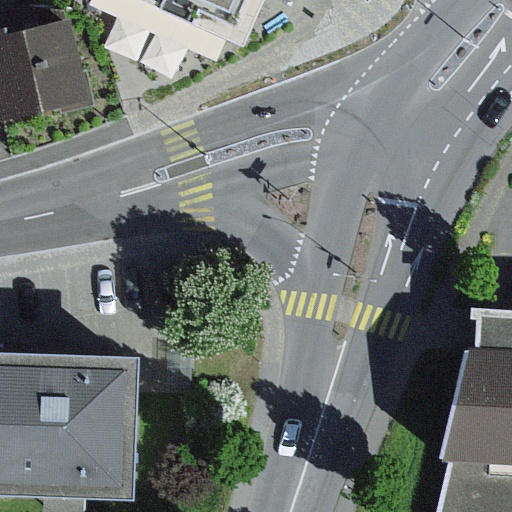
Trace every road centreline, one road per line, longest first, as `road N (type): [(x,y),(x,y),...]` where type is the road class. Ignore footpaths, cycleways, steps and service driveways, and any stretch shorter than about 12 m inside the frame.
road 1 (primary): [(400,118),(225,133),(185,145),(80,203)]
road 2 (primary): [(325,394),(363,319),(400,118)]
road 3 (primary): [(194,195),(312,162),(400,118)]
road 4 (primary): [(400,118),(352,204),(332,292)]
road 5 (primary): [(194,195),(332,292)]
road 6 (primary): [(511,5),(400,118)]
road 7 (primary): [(325,394),(288,511)]
